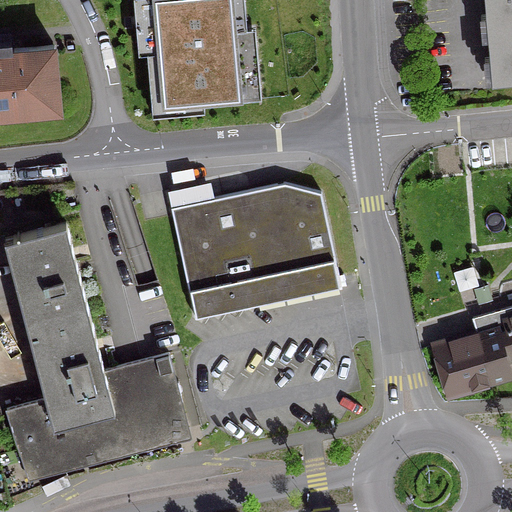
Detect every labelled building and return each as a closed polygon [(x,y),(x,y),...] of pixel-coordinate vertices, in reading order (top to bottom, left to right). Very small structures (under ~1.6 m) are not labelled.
[(230,0),(174,0),(159,1),(168,101),(239,94),(230,0)] [(511,78),(511,0),(483,0),(490,80),(511,78)] [(0,40),(0,113),(58,109),(52,45),(10,49),(9,40),(0,40)] [(189,209),(207,300),(349,271),(335,200),(301,186),(189,209)] [(3,238),(28,335),(88,320),(63,222),(3,238)] [(511,356),(511,305),(471,317),(475,332),(476,332),(490,380),(511,374),(506,358),(511,356)] [(44,397),(53,433),(113,417),(101,369),(88,320),(28,335),(44,397)] [(490,380),(476,332),(475,332),(432,345),(446,393),(490,380)] [(167,352),(101,369),(113,417),(53,433),(44,397),(6,407),(22,470),(186,429),(167,352)] [(43,492),(67,481),(63,474),(39,486),(43,492)]
